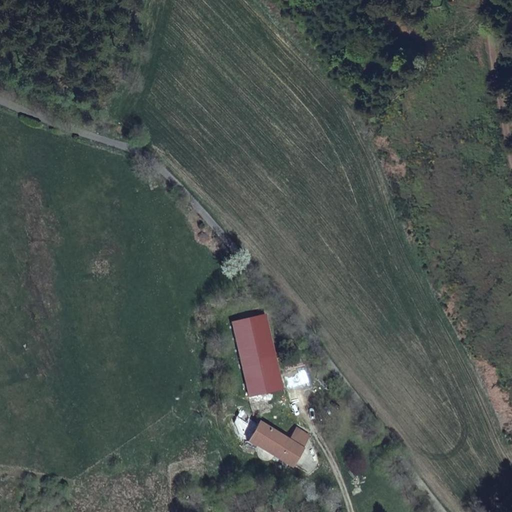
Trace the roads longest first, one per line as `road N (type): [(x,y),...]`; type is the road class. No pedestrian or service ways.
road 1 (unclassified): [(448,511),(299,319),(174,179),(119,139),(0,98)]
road 2 (track): [(511,142),(493,0)]
